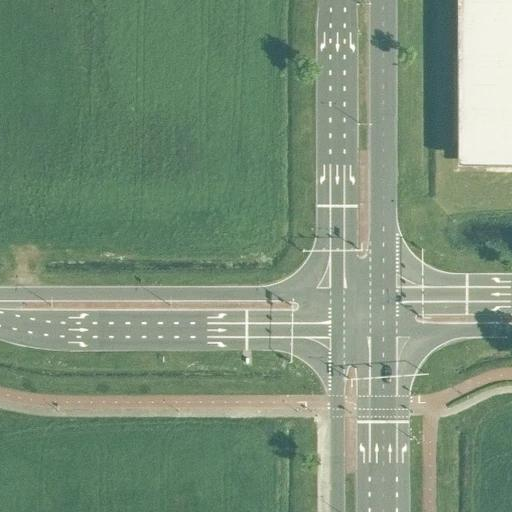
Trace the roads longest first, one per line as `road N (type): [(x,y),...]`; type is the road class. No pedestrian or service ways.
road 1 (residential): [(0,320),(62,330),(337,331)]
road 2 (residential): [(337,293),(0,295)]
road 3 (primary): [(383,296),(382,0)]
road 4 (primary): [(337,0),(337,293)]
road 5 (primary): [(337,331),(336,511)]
road 6 (primary): [(382,511),(382,333)]
road 7 (unclassified): [(382,333),(511,331)]
road 8 (unclassified): [(511,296),(383,296)]
